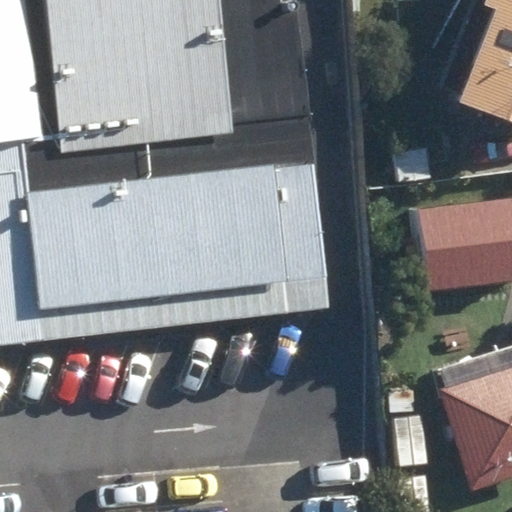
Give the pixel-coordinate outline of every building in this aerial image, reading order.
[(0,0),(0,348),(331,311),(294,0),(0,0)] [(462,101),(511,121),(511,0),(462,0),(440,57),(453,61),(444,86),(464,96),(462,101)] [(393,155),(396,183),(430,179),(428,151),(393,155)] [(511,203),(423,212),(430,293),(511,284),(511,203)] [(444,393),(476,492),(511,480),(511,356),(445,378),(450,391),(444,393)] [(390,392),(391,411),(419,410),(418,391),(390,392)] [(390,480),(390,511),(423,511),(423,481),(390,480)]
